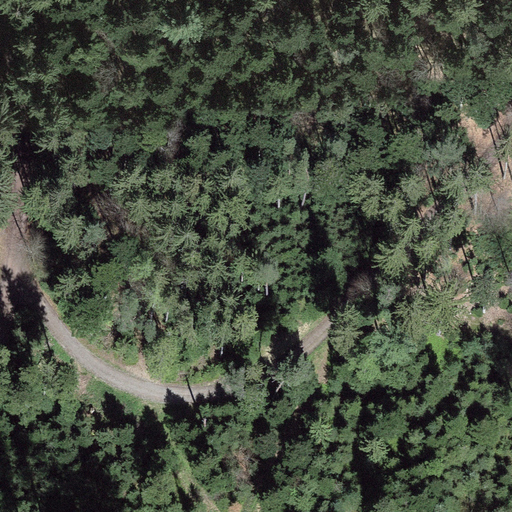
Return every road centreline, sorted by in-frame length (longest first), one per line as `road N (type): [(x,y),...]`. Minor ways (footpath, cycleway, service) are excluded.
road 1 (track): [(17,274),(70,355),(133,385),(211,398),(317,335),(458,199),(511,135)]
road 2 (track): [(0,37),(17,174),(17,274)]
road 3 (track): [(317,335),(316,415),(268,511)]
road 4 (track): [(189,511),(133,385)]
